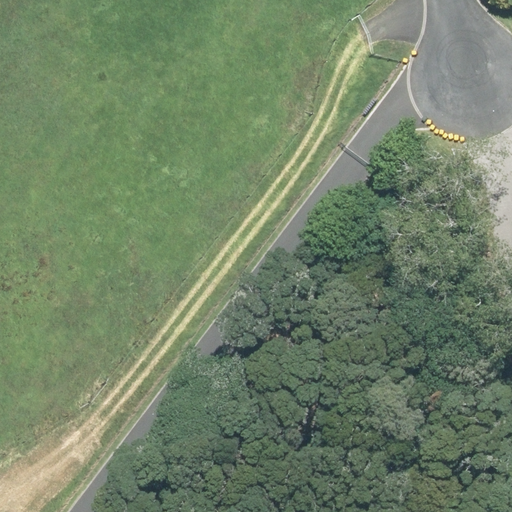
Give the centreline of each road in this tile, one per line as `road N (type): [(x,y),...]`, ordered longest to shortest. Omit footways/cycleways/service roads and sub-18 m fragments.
road 1 (residential): [(73,511),(355,142),(418,76),(477,57)]
road 2 (residential): [(511,219),(477,57)]
